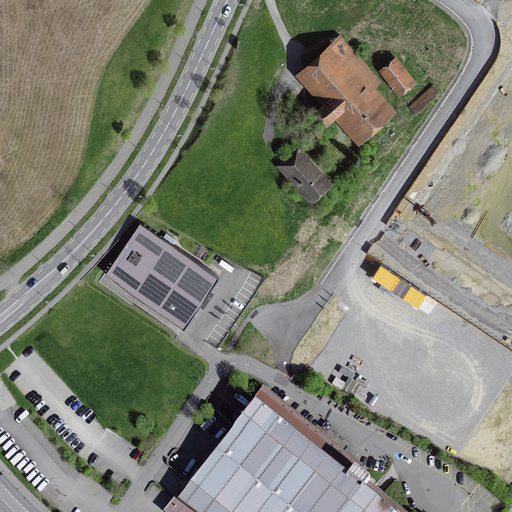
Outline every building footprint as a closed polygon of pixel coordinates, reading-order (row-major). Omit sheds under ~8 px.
[(387,114),(329,49),(305,71),(330,99),(319,109),(329,120),(340,110),(363,135),(387,114)] [(395,60),(382,70),(400,92),(413,82),(395,60)] [(410,106),(416,113),(439,93),(433,86),(410,106)] [(328,184),(297,150),(279,166),(292,181),(294,179),(312,198),(328,184)] [(219,276),(140,222),(105,273),(184,326),(219,276)] [(331,446),(264,392),(169,511),(399,511),(367,486),(370,482),(343,460),(345,457),(331,446)]
